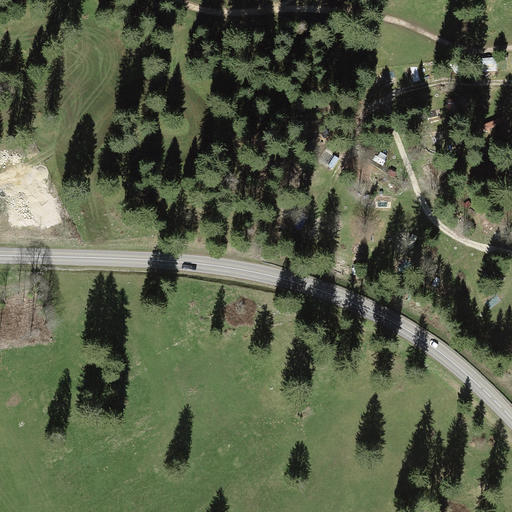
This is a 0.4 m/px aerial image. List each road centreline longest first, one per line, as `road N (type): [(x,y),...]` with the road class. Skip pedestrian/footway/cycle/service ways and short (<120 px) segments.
road 1 (secondary): [(0,255),(183,261),(312,287),(419,337),(511,418)]
road 2 (track): [(511,253),(467,243),(438,225),(378,103),(443,81),(511,81)]
road 3 (track): [(511,46),(457,47),(343,10),(274,10)]
